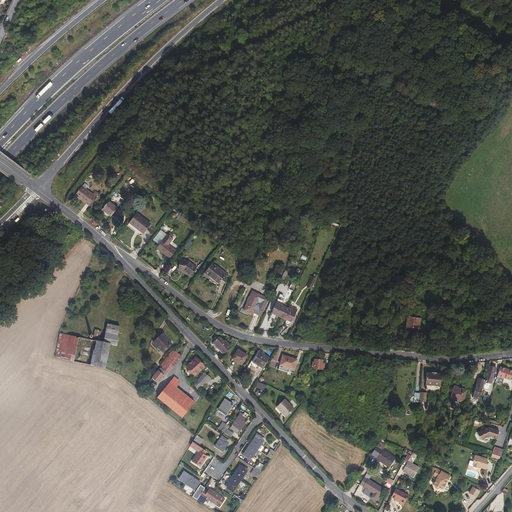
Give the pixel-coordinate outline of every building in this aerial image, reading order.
[(423,102),(427,96),(422,93),(419,99),(423,102)] [(91,194),(81,186),(74,194),(87,205),(92,199),(89,197),(91,194)] [(116,207),(108,201),(100,209),(109,216),(116,207)] [(150,224),(136,213),(128,223),(143,233),(150,224)] [(158,245),(166,235),(160,230),(152,241),(158,245)] [(175,251),(167,245),(172,239),(166,235),(158,245),(161,248),(159,251),(169,259),(175,251)] [(196,268),(187,261),(179,260),(178,269),(185,270),(186,271),(186,272),(190,275),(196,268)] [(226,274),(212,263),(204,273),(218,284),(226,274)] [(308,292),(313,281),(309,279),(304,290),(308,292)] [(268,298),(253,291),(252,292),(267,299),(268,298)] [(243,310),(252,315),(253,312),(260,315),(267,299),(252,292),(250,297),(249,296),(247,301),(243,310)] [(281,317),(286,307),(281,305),(282,303),(276,300),(271,313),(270,317),(274,319),(275,315),(281,317)] [(291,322),(296,309),(291,307),(290,309),(286,307),(281,317),(291,322)] [(418,328),(420,318),(407,316),(406,326),(418,328)] [(104,368),(109,345),(115,346),(118,336),(116,335),(118,326),(107,323),(103,342),(97,341),(92,366),(104,368)] [(73,361),(78,337),(59,333),(54,357),(73,361)] [(162,352),(171,343),(162,333),(152,342),(162,352)] [(231,347),(225,341),(223,342),(218,337),(212,342),(223,354),(231,347)] [(159,356),(152,350),(149,354),(151,357),(146,363),(150,367),(159,356)] [(167,372),(180,355),(174,350),(160,367),(165,371),(167,372)] [(247,356),(237,350),(232,359),(241,365),(247,356)] [(262,369),(269,358),(259,352),(252,362),(262,369)] [(293,370),(296,360),(282,355),(279,365),(293,370)] [(195,375),(204,366),(195,357),(186,366),(189,369),(187,371),(189,374),(192,372),(195,375)] [(322,370),(322,360),(314,359),(313,369),(322,370)] [(489,382),(492,373),(493,373),(495,367),(488,365),(487,369),(483,382),(481,387),(488,389),(490,382),(489,382)] [(157,383),(165,371),(160,367),(152,378),(157,383)] [(483,382),(487,369),(481,367),(477,380),(483,382)] [(509,380),(511,371),(500,367),(494,383),(502,386),(504,379),(509,380)] [(197,389),(210,380),(205,373),(192,383),(197,389)] [(439,389),(440,377),(435,377),(435,376),(430,375),(430,376),(426,376),(425,376),(424,388),(439,389)] [(193,402),(176,387),(178,384),(178,380),(173,378),(157,398),(181,418),(193,402)] [(258,390),(258,392),(262,394),(266,385),(259,382),(256,389),(258,390)] [(461,402),(465,390),(457,387),(453,399),(461,402)] [(226,415),(232,406),(229,404),(230,402),(225,399),(218,410),(226,415)] [(293,408),(284,399),(276,406),(285,416),(293,408)] [(241,430),(247,421),(244,419),(245,418),(240,415),(233,425),(241,430)] [(231,432),(224,427),(226,425),(223,423),(219,429),(228,435),(231,432)] [(497,434),(498,431),(488,427),(477,433),(479,437),(480,437),(481,440),(488,436),(496,439),(497,435),(497,434)] [(251,458),(263,440),(261,438),(262,436),(257,433),(243,454),(248,458),(249,456),(251,458)] [(221,455),(228,443),(226,441),(227,440),(222,436),(213,450),(221,455)] [(194,438),(190,445),(197,449),(201,443),(194,438)] [(200,466),(205,457),(203,455),(204,453),(206,451),(201,447),(192,461),(200,466)] [(393,458),(387,454),(378,447),(373,453),(377,455),(375,458),(387,467),(393,458)] [(499,457),(502,450),(493,447),(491,454),(499,457)] [(412,477),(417,468),(410,464),(406,462),(408,458),(409,456),(405,454),(402,461),(405,463),(401,471),(412,477)] [(481,469),(485,459),(474,455),(472,459),(474,460),(473,462),(472,467),(477,468),(477,467),(480,468),(481,469)] [(235,488),(246,470),(244,469),(245,467),(240,464),(226,484),(231,488),(232,487),(235,488)] [(258,475),(263,468),(256,464),(252,471),(258,475)] [(443,490),(450,476),(432,468),(429,475),(432,476),(431,476),(436,478),(433,486),(434,486),(434,487),(435,489),(437,490),(439,489),(441,489),(443,490)] [(194,490),(200,482),(191,476),(189,479),(188,478),(184,483),(189,486),(194,490)] [(373,496),(379,487),(375,484),(373,486),(361,478),(357,484),(373,496)] [(402,504),(407,495),(394,488),(389,497),(393,499),(402,504)] [(475,498),(478,491),(471,488),(468,495),(475,498)] [(219,506),(224,498),(210,489),(209,492),(207,491),(203,489),(200,493),(198,491),(193,498),(200,502),(201,499),(212,506),(214,503),(219,506)]
